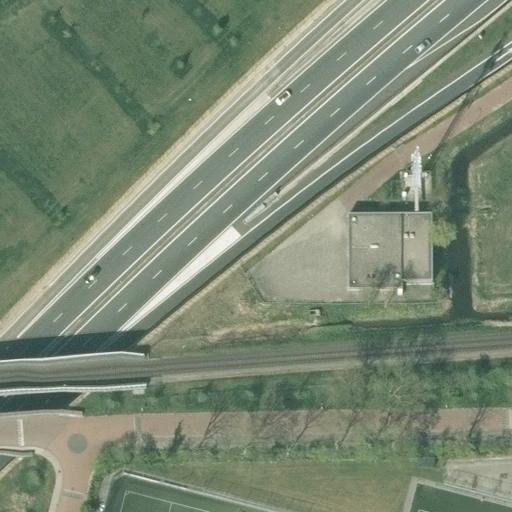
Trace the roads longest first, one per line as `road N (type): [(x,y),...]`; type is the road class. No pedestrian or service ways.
road 1 (trunk): [(34,397),(103,361),(333,174),(511,50)]
road 2 (trunk): [(34,397),(165,267),(468,0)]
road 3 (trunk): [(411,0),(30,346)]
road 4 (trunk): [(357,0),(170,174),(30,346)]
road 5 (unclassified): [(511,419),(85,431)]
road 6 (unclassified): [(511,87),(400,161)]
